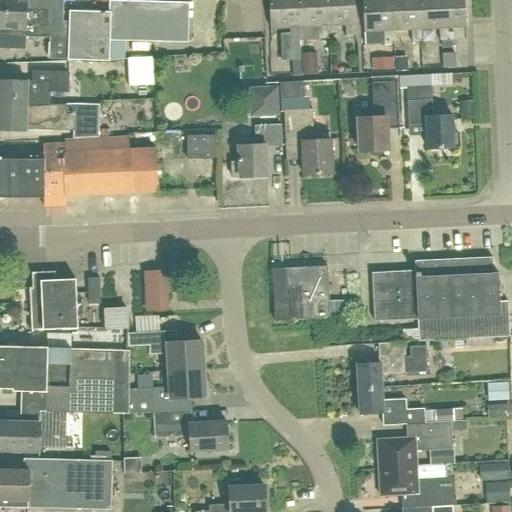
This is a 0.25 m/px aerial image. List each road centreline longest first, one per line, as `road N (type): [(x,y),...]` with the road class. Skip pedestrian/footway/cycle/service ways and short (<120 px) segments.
road 1 (residential): [(332,511),(319,464),(244,373),(226,229)]
road 2 (unclassified): [(226,229),(511,214)]
road 3 (unclassified): [(0,238),(226,229)]
road 4 (residential): [(511,214),(498,0)]
